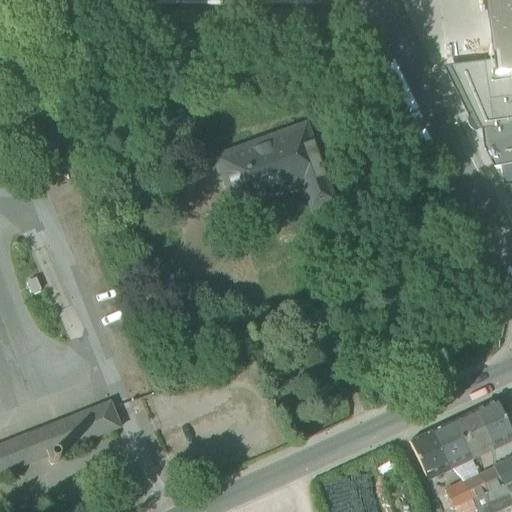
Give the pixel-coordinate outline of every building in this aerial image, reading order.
[(511,0),(487,0),(496,65),(497,76),(511,73),(511,0)] [(484,54),(485,63),(494,128),(495,140),(496,140),(495,129),(500,129),(499,126),(511,124),(511,73),(497,76),(496,65),(487,67),(485,54),(484,54)] [(483,130),(494,128),(485,63),(451,66),(483,130)] [(298,176),(311,210),(333,202),(305,126),(283,134),(284,139),(235,157),(234,152),(216,159),(234,208),(251,202),(248,194),(298,176)] [(400,141),(407,153),(413,149),(407,137),(400,141)] [(207,216),(215,238),(227,233),(219,212),(207,216)] [(215,238),(224,262),(236,258),(227,233),(215,238)] [(126,265),(130,276),(152,268),(148,257),(126,265)] [(494,402),(473,412),(489,447),(511,437),(494,402)] [(110,403),(0,446),(0,475),(47,457),(50,451),(55,450),(60,452),(120,429),(110,403)] [(468,457),(489,447),(473,412),(452,422),(468,457)] [(447,467),(468,457),(452,422),(431,432),(447,467)] [(426,477),(447,467),(431,432),(409,442),(426,477)] [(59,462),(61,457),(60,452),(55,450),(50,451),(47,457),(49,461),(54,464),(59,462)] [(511,468),(509,462),(493,469),(502,487),(508,497),(511,494),(511,468)] [(486,494),(502,487),(493,469),(478,476),(486,494)] [(471,502),(486,494),(478,476),(463,484),(471,502)] [(456,509),(471,502),(463,484),(448,491),(456,509)] [(502,487),(486,494),(488,506),(508,497),(502,487)] [(475,511),(476,511),(488,506),(486,494),(471,502),(475,511)] [(457,511),(475,511),(471,502),(456,509),(457,511)]
